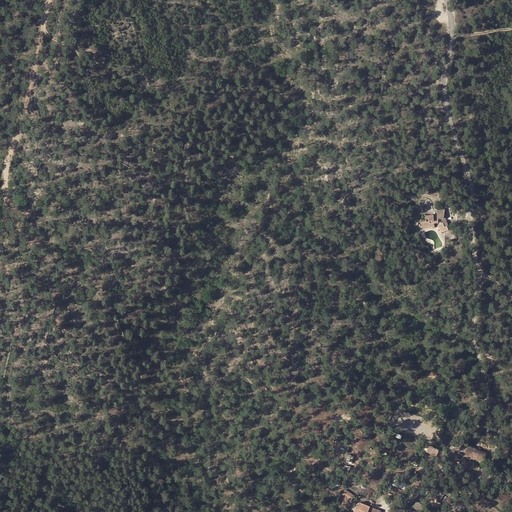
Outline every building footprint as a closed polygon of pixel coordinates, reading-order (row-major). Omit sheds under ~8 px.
[(424,223),(419,223),(419,227),(430,226),(430,223),(434,223),(434,224),(438,224),(438,221),(442,221),(443,225),(439,225),(440,229),(442,229),(443,232),(450,230),(449,227),(447,227),(446,224),(448,223),(447,218),(445,219),(444,215),(445,212),(438,209),(438,217),(429,218),(429,216),(423,216),(424,223)] [(433,461),(439,449),(428,444),(423,456),(433,461)] [(481,464),(485,455),(461,445),(457,454),(481,464)] [(433,493),(437,488),(445,494),(457,503),(461,498),(438,481),(430,490),(433,493)] [(441,499),(445,494),(437,488),(433,493),(441,499)] [(359,501),(354,511),(368,511),(369,511),(371,507),(359,501)] [(413,507),(419,511),(430,511),(417,501),(413,507)]
